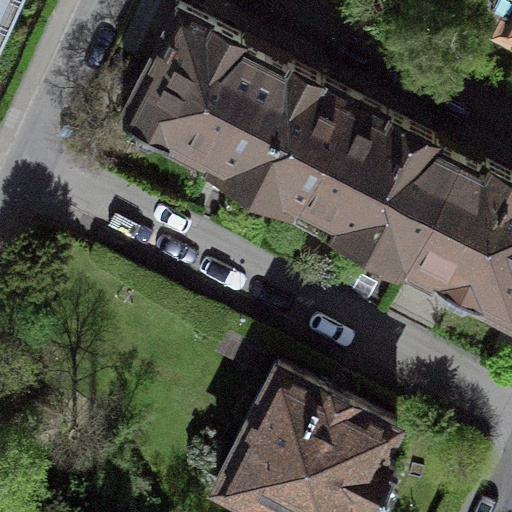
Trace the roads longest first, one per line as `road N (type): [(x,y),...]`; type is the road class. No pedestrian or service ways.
road 1 (residential): [(511,402),(31,156)]
road 2 (residential): [(511,121),(276,0)]
road 3 (residential): [(31,156),(104,0)]
